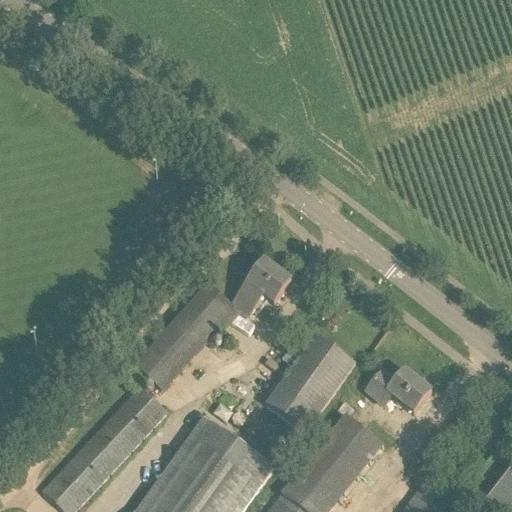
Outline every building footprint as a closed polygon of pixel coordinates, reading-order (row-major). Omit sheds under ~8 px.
[(275,308),(292,285),(265,265),(248,288),(249,288),(234,307),(250,319),(264,300),(275,308)] [(242,319),(235,312),(208,289),(135,371),(161,395),(213,336),(221,343),(242,319)] [(267,409),(307,436),(356,368),(317,340),(267,409)] [(393,401),(414,418),(432,396),(407,375),(398,386),(384,374),(367,395),(385,411),(393,401)] [(61,511),(78,511),(153,432),(168,416),(141,390),(43,494),(61,511)] [(334,511),(384,450),(346,419),(283,498),(271,511),(334,511)] [(141,511),(247,511),(275,473),(205,424),(141,511)] [(464,488),(434,463),(417,483),(449,506),(464,488)] [(489,511),(511,511),(511,469),(483,507),(489,511)] [(452,511),(453,511),(422,489),(404,511),(452,511)]
